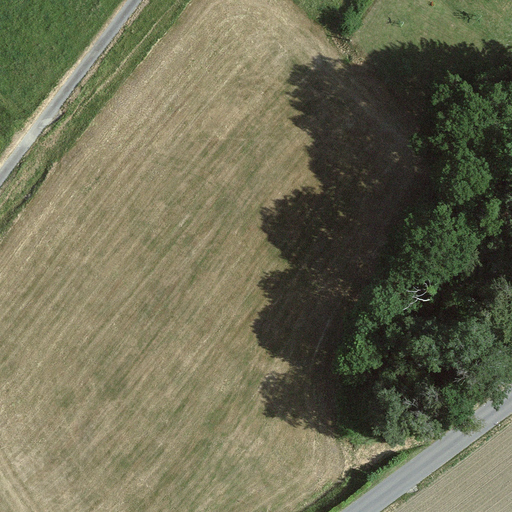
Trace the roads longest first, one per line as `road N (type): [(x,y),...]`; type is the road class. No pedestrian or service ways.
road 1 (track): [(136,0),(0,178)]
road 2 (tertiary): [(511,398),(362,511)]
